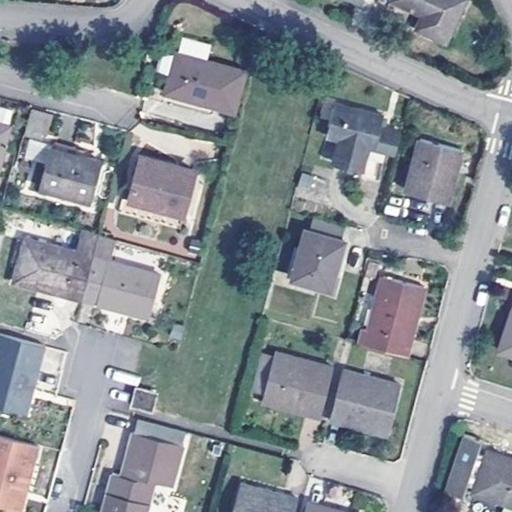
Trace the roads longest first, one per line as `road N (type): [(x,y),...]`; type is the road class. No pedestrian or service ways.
road 1 (residential): [(245,0),(511,119)]
road 2 (residential): [(59,511),(97,362)]
road 3 (residential): [(0,16),(96,23),(119,20),(144,0)]
road 4 (residential): [(476,254),(436,390)]
road 5 (residential): [(511,124),(476,254)]
road 6 (residential): [(120,106),(0,74)]
